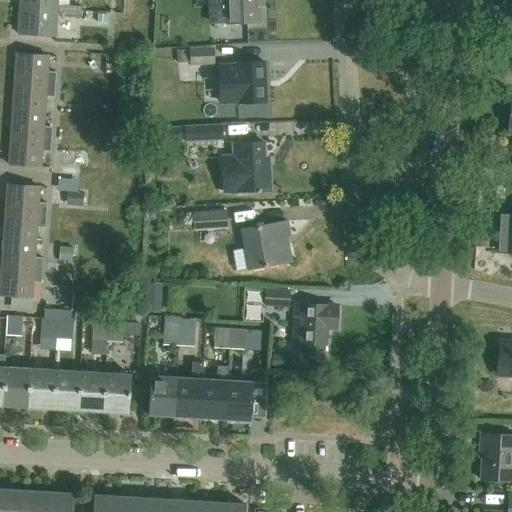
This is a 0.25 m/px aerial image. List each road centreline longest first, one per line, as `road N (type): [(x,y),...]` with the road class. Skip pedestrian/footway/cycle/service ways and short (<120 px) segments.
road 1 (residential): [(429,485),(0,452)]
road 2 (residential): [(442,284),(387,270),(360,245),(341,0)]
road 3 (residential): [(442,284),(459,0)]
road 4 (residential): [(429,485),(442,284)]
